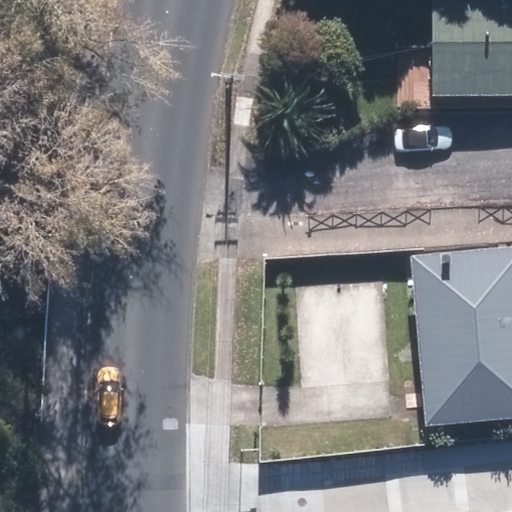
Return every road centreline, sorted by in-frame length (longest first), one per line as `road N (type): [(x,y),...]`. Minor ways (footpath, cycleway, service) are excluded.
road 1 (secondary): [(170,0),(141,166),(125,349),(130,511)]
road 2 (residential): [(311,511),(511,488)]
